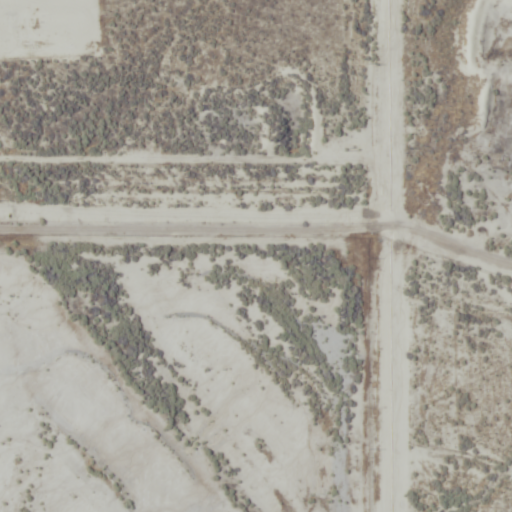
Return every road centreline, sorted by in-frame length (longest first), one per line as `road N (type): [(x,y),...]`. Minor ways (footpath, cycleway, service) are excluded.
road 1 (residential): [(376,0),(393,511)]
road 2 (residential): [(332,511),(0,145)]
road 3 (residential): [(383,203),(0,206)]
road 4 (residential): [(511,466),(394,429)]
